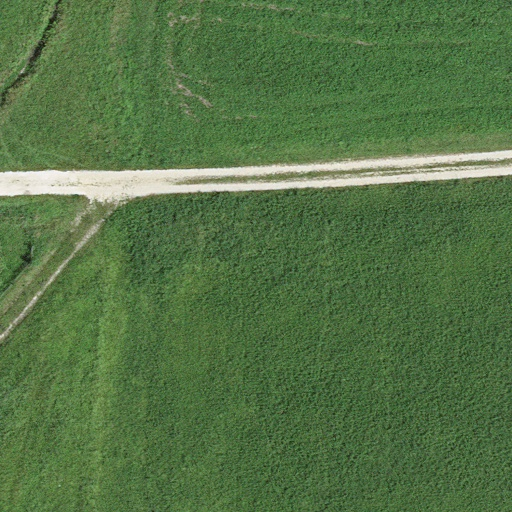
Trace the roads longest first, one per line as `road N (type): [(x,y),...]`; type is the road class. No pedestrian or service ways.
road 1 (track): [(120,185),(511,169)]
road 2 (track): [(0,322),(120,185)]
road 3 (track): [(120,185),(0,185)]
